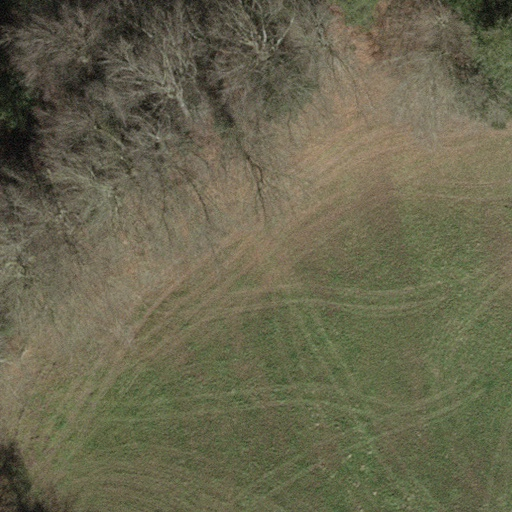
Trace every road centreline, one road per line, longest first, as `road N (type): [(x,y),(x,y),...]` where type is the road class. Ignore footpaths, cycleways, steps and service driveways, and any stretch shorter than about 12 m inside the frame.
road 1 (track): [(39,140),(107,0)]
road 2 (track): [(0,279),(39,140)]
